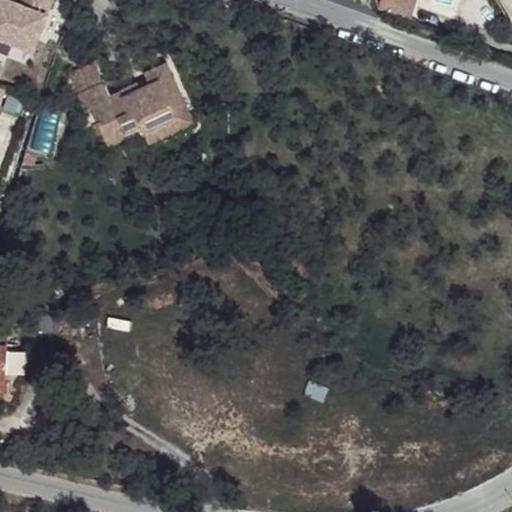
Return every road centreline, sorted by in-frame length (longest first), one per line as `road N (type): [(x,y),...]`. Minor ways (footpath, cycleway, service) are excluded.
road 1 (residential): [(263,0),(511,88)]
road 2 (tertiary): [(167,511),(0,479)]
